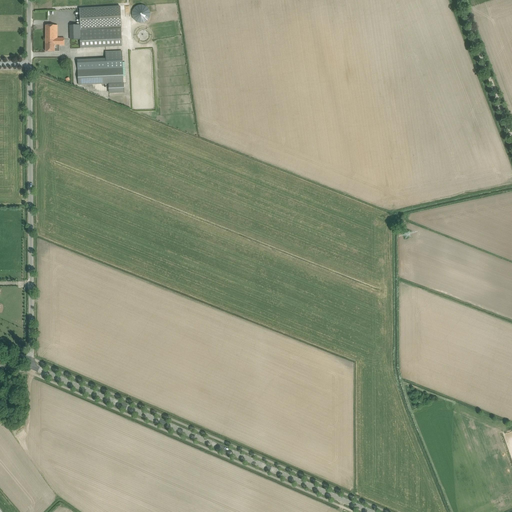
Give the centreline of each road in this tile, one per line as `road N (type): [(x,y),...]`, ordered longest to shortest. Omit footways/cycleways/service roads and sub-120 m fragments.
road 1 (tertiary): [(371,511),(31,367)]
road 2 (unclassified): [(28,0),(31,367)]
road 3 (unclassified): [(511,139),(459,0)]
